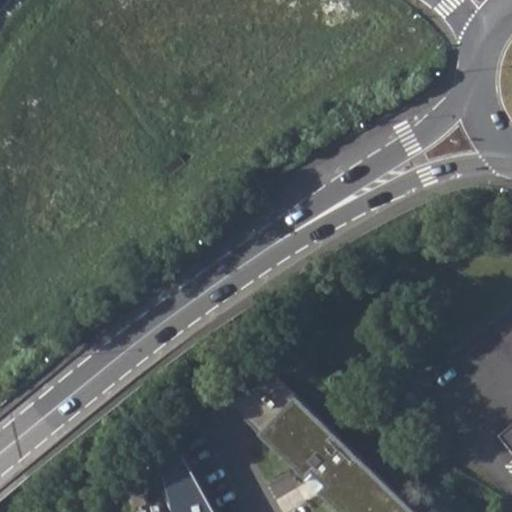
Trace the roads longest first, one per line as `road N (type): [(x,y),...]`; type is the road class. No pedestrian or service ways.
road 1 (tertiary): [(288,243),(0,466)]
road 2 (tertiary): [(475,81),(441,122),(288,243)]
road 3 (tertiary): [(288,243),(428,176),(508,157)]
